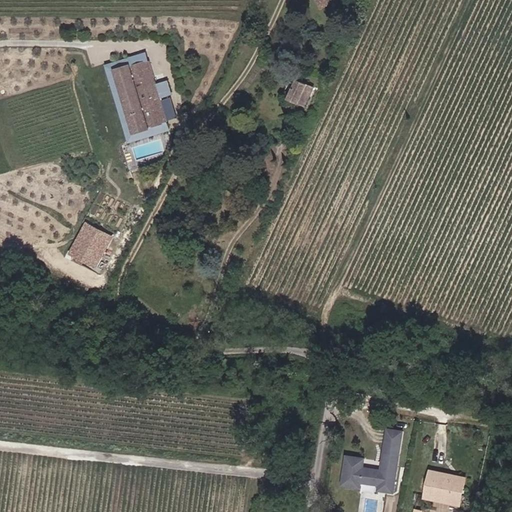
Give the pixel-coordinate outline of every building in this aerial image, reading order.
[(116,73),(149,63),(147,55),(106,67),(130,143),(169,131),(167,123),(135,133),(116,73)] [(157,87),(149,63),(116,73),(135,133),(167,123),(161,101),(157,87)] [(294,81),(291,88),(301,93),(304,85),(294,81)] [(165,85),(157,87),(161,101),(168,98),(165,85)] [(304,85),(301,93),(307,96),(311,88),(304,85)] [(301,93),(291,88),(286,99),(296,104),(301,93)] [(307,96),(301,93),(296,104),(302,107),(307,96)] [(88,219),(71,253),(99,267),(116,233),(88,219)] [(406,430),(389,427),(383,468),(367,465),(368,456),(348,453),(344,484),(363,487),(364,481),(381,484),(380,489),(396,491),(406,430)] [(459,500),(463,478),(454,477),(454,479),(436,475),(436,473),(418,470),(413,496),(422,498),(423,493),(459,500)] [(272,498),(271,505),(285,508),(288,491),(268,487),(266,497),(272,498)] [(459,500),(423,493),(422,498),(458,505),(459,500)]
